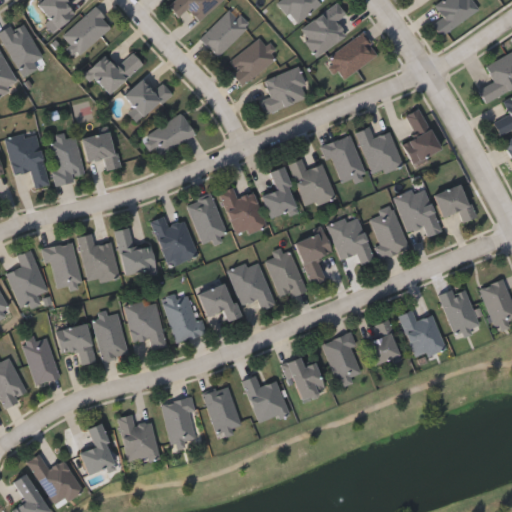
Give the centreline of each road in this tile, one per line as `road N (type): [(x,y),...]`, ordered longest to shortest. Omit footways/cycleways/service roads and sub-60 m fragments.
road 1 (residential): [(0,448),(92,395),(205,365),(511,235)]
road 2 (residential): [(0,236),(158,188),(429,73)]
road 3 (residential): [(379,0),(511,223)]
road 4 (residential): [(128,0),(228,115),(244,151)]
